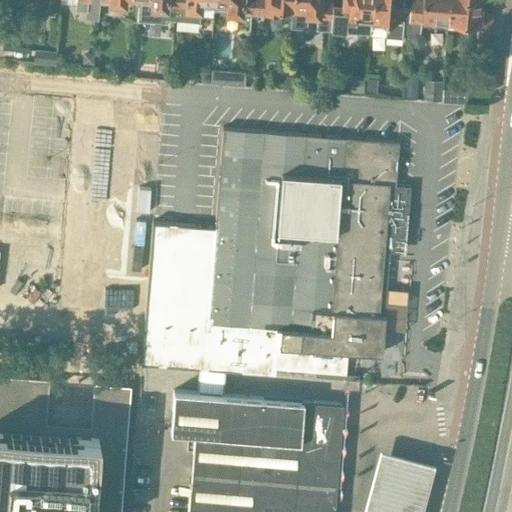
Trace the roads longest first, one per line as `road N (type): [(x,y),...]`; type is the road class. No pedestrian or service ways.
road 1 (tertiary): [(495,257),(447,511)]
road 2 (tertiary): [(491,511),(511,379)]
road 3 (tertiary): [(511,129),(495,257)]
